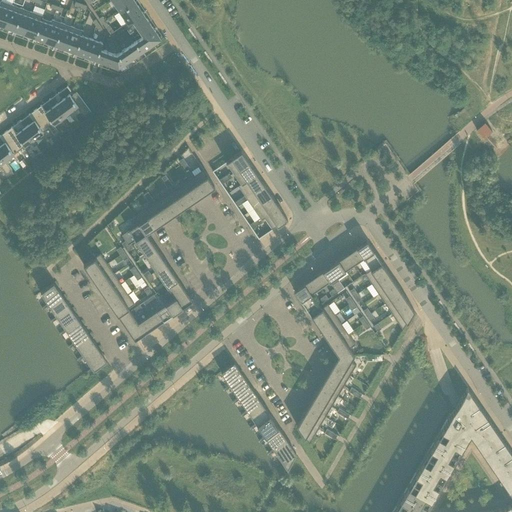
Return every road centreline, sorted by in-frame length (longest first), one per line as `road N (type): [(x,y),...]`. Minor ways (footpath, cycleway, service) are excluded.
road 1 (unclassified): [(299,225),(47,443)]
road 2 (unclassified): [(69,469),(318,254)]
road 3 (unclassified): [(362,216),(511,432)]
road 4 (residential): [(313,213),(186,36)]
road 5 (residential): [(186,36),(121,84),(74,71)]
